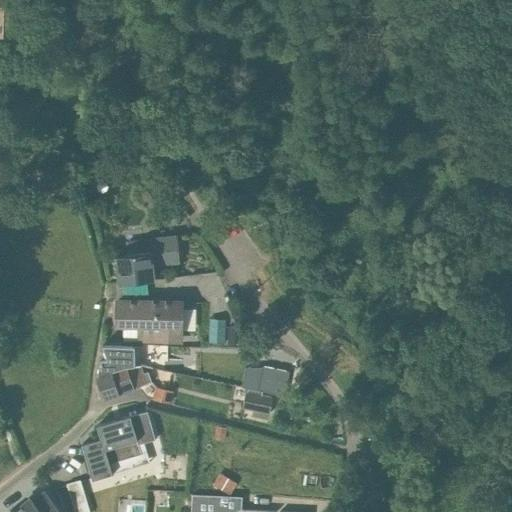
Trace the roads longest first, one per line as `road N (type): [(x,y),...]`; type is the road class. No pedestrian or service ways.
road 1 (residential): [(365,511),(360,444),(337,394),(257,302),(201,216)]
road 2 (residential): [(0,493),(92,415),(133,401)]
